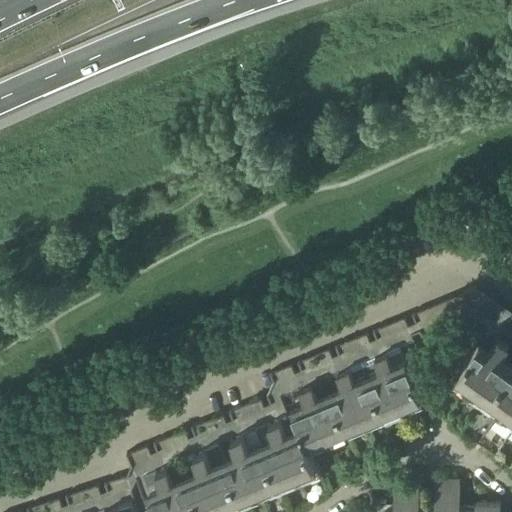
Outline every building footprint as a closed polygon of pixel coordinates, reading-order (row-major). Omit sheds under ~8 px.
[(475,285),(463,291),(472,314),(487,294),(475,285)] [(463,291),(453,295),(462,318),(472,314),(463,291)] [(495,300),(487,294),(472,314),(481,320),(495,300)] [(453,295),(443,299),(452,322),(462,318),(453,295)] [(443,299),(432,303),(442,327),(452,322),(443,299)] [(504,306),(495,300),(481,320),(486,324),(490,326),(504,306)] [(432,303),(422,308),(432,331),(442,327),(432,303)] [(490,326),(498,332),(499,333),(511,314),(511,311),(504,306),(490,326)] [(432,331),(422,308),(412,312),(422,335),(432,331)] [(393,320),(403,343),(414,339),(404,315),(393,320)] [(392,348),(400,344),(403,343),(393,320),(382,324),(392,348)] [(383,352),(392,348),(382,324),(373,328),(383,352)] [(479,405),(480,405),(509,362),(511,358),(511,357),(501,350),(508,340),(505,337),(503,336),(499,333),(498,332),(490,326),(486,324),(479,333),(475,338),(445,381),(462,393),(479,405)] [(365,359),(375,355),(376,354),(366,331),(355,336),(365,359)] [(345,340),(355,363),(362,360),(365,359),(355,336),(345,340)] [(345,367),(349,365),(355,363),(345,340),(335,344),(345,367)] [(365,359),(362,360),(369,377),(385,413),(404,406),(422,398),(423,398),(400,344),(392,348),(383,352),(381,352),(376,354),(375,355),(365,359)] [(317,352),(327,375),(337,370),(338,370),(329,347),(317,352)] [(316,379),(324,376),(327,375),(317,352),(307,356),(316,379)] [(307,383),(312,381),(316,379),(307,356),(298,360),(307,383)] [(496,417),(511,428),(511,358),(509,362),(480,405),(496,417)] [(338,370),(337,370),(342,382),(329,387),(331,392),(348,429),(366,421),(385,413),(369,377),(362,360),(355,363),(349,365),(345,367),(344,368),(338,370)] [(290,390),(299,386),(301,386),(291,363),(281,367),(290,390)] [(280,394),(290,390),(281,367),(270,371),(277,389),(280,394)] [(291,403),(293,408),(300,426),(309,445),(329,437),(348,429),(331,392),(329,387),(317,392),(312,381),(307,383),(306,384),(301,386),(299,386),(304,397),(291,403)] [(280,394),(277,389),(267,394),(277,417),(281,415),(288,412),(287,411),(280,394)] [(250,401),(259,424),(270,419),(261,396),(250,401)] [(239,405),(249,428),(256,425),(259,424),(250,401),(239,405)] [(229,409),(239,432),(249,428),(239,405),(229,409)] [(259,424),(256,425),(263,442),(284,489),(303,482),(321,474),(309,445),(300,426),(293,408),(287,411),(288,412),(281,415),(277,417),(276,417),(270,419),(259,424)] [(223,412),(212,417),(221,440),(231,436),(232,435),(223,412)] [(212,417),(201,421),(211,444),(218,441),(221,440),(212,417)] [(192,425),(201,448),(211,444),(201,421),(192,425)] [(225,458),(246,505),(265,497),(284,489),(263,442),(256,425),(249,428),(239,432),(238,433),(232,435),(231,436),(236,447),(223,452),(225,458)] [(185,428),(174,432),(183,455),(195,451),(185,428)] [(183,455),(174,432),(165,436),(175,459),(181,457),(183,455)] [(154,441),(163,464),(168,462),(175,459),(165,436),(154,441)] [(195,451),(183,455),(181,457),(185,468),(188,473),(204,511),(229,511),(246,505),(225,458),(223,452),(218,441),(211,444),(201,448),(195,451)] [(147,443),(137,448),(147,471),(156,467),(157,467),(147,443)] [(147,471),(137,448),(126,452),(136,475),(144,472),(145,472),(147,471)] [(204,511),(188,473),(185,468),(173,473),(168,462),(163,464),(162,464),(157,467),(156,467),(147,471),(145,472),(144,472),(149,489),(158,511),(204,511)] [(124,501),(131,499),(134,498),(126,474),(116,477),(124,501)] [(112,505),(124,501),(116,477),(105,481),(112,505)] [(488,511),(489,501),(475,500),(475,506),(459,506),(459,477),(434,477),(434,506),(426,506),(419,506),(419,477),(393,477),(393,506),(386,506),(386,495),(372,495),(372,511),(488,511)] [(94,511),(104,508),(106,507),(98,483),(86,487),(94,511)] [(77,490),(84,511),(91,511),(94,511),(86,487),(77,490)] [(72,511),(84,511),(77,490),(66,494),(72,511)] [(49,499),(52,511),(64,511),(59,496),(49,499)] [(40,511),(52,511),(49,499),(37,503),(40,511)] [(135,511),(131,499),(124,501),(112,505),(111,505),(106,507),(104,508),(94,511),(91,511),(135,511)] [(488,511),(500,511),(500,501),(489,501),(488,511)] [(27,506),(29,511),(40,511),(37,503),(27,506)]
